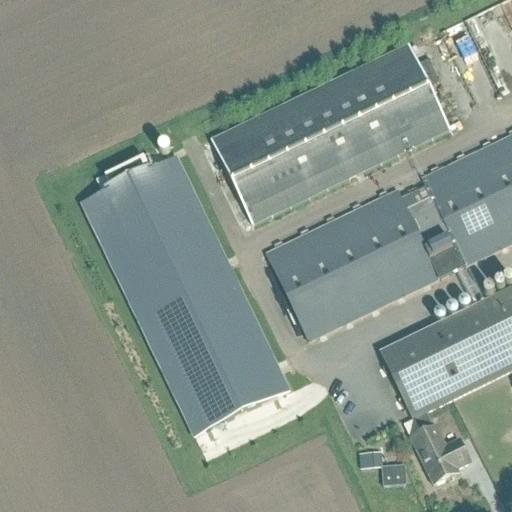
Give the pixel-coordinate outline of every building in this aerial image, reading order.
[(503,19),(510,33),(511,31),(511,13),(505,0),(477,14),(484,29),(503,19)] [(507,91),(469,16),(449,26),(479,87),(483,85),(490,99),(507,91)] [(451,136),(409,49),(210,145),(252,232),(451,136)] [(266,258),(309,346),(511,247),(511,139),(421,183),(426,193),(403,205),(398,195),(266,258)] [(288,397),(176,164),(164,170),(155,174),(146,178),(112,195),(103,199),(82,209),(195,442),(288,397)] [(511,293),(482,308),(381,357),(395,387),(413,424),(426,417),(511,375),(511,293)] [(426,417),(413,424),(421,439),(411,444),(433,490),(459,478),(457,474),(470,468),(459,444),(445,451),(435,432),(434,433),(426,417)] [(381,459),(375,460),(363,460),(363,465),(359,465),(359,475),(382,474),(381,459)]
